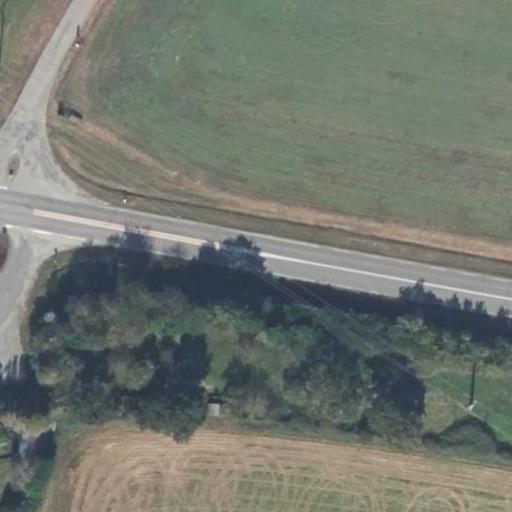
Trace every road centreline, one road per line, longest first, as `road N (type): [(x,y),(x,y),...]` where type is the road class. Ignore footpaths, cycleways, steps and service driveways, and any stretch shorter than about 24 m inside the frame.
road 1 (primary): [(479,254),(406,268),(0,200)]
road 2 (primary): [(39,223),(408,294),(462,319)]
